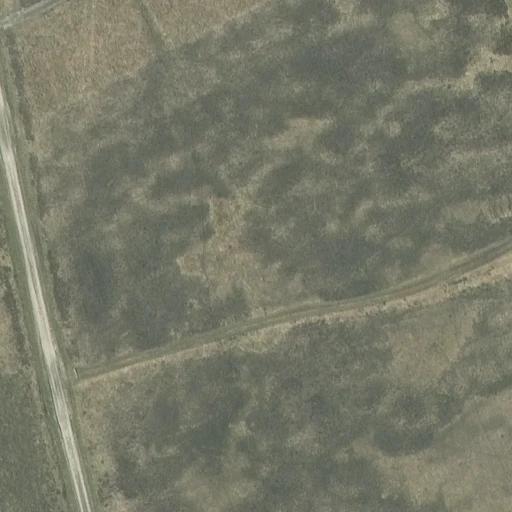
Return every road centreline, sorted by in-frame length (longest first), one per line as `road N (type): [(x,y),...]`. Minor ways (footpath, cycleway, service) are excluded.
road 1 (track): [(57,390),(286,319),(451,293),(511,263)]
road 2 (track): [(86,511),(0,121)]
